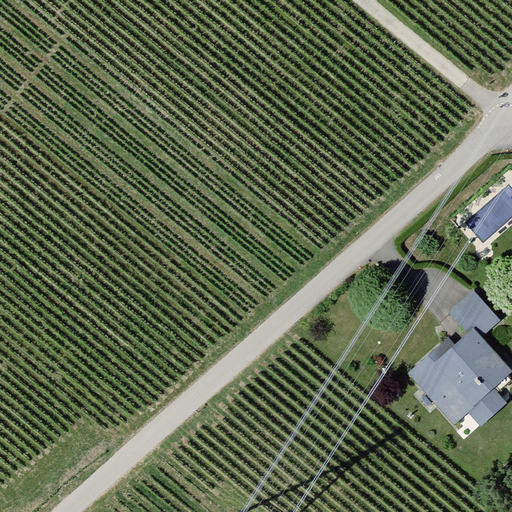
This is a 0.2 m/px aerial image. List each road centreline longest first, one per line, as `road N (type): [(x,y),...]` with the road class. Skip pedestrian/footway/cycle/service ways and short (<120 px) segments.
road 1 (residential): [(64,511),(503,117),(511,123)]
road 2 (track): [(361,0),(503,117),(511,104)]
